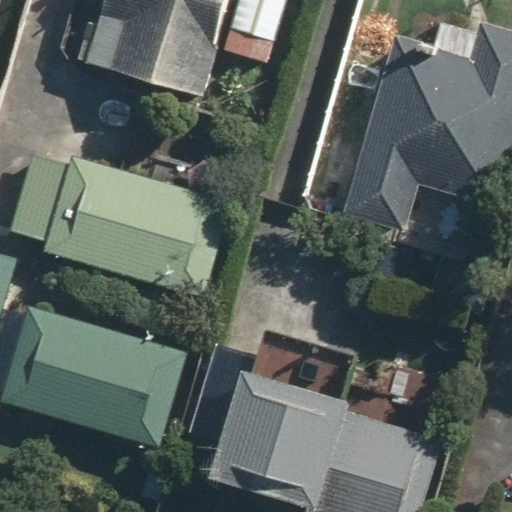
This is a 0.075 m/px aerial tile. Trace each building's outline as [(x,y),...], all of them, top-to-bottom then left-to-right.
[(75,61),(204,94),(212,62),(270,76),(289,0),(104,0),(99,19),(87,16),(75,61)] [(407,241),(420,185),(497,204),(511,141),(511,30),(485,24),(481,40),(431,28),(426,47),(380,36),(353,150),(306,139),(288,212),(407,241)] [(31,151),(7,233),(43,243),(39,258),(209,307),(237,210),(31,151)] [(0,312),(0,309),(3,304),(11,263),(0,261),(0,392),(0,408),(158,458),(180,349),(24,309),(22,320),(0,312)] [(227,372),(191,481),(283,511),(416,511),(440,442),(227,372)]
